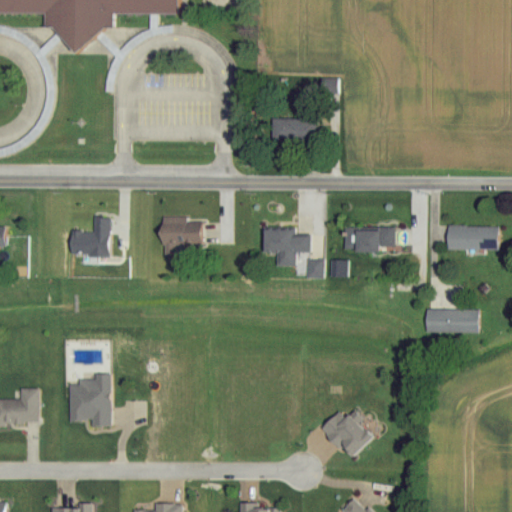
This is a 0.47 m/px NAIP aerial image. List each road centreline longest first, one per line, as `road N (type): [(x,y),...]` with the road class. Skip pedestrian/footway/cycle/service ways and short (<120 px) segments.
road 1 (residential): [(511,179),(0,177)]
road 2 (residential): [(0,467),(307,471)]
